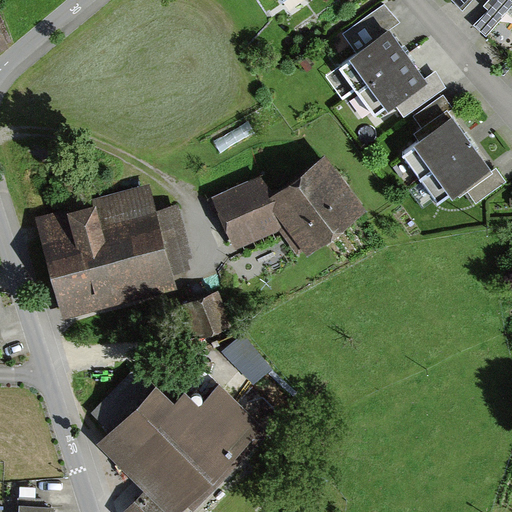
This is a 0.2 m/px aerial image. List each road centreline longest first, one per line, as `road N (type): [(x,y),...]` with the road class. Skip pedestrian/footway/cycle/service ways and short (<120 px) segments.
road 1 (residential): [(49,375),(0,220)]
road 2 (residential): [(511,107),(414,0)]
road 3 (residential): [(91,511),(49,375)]
